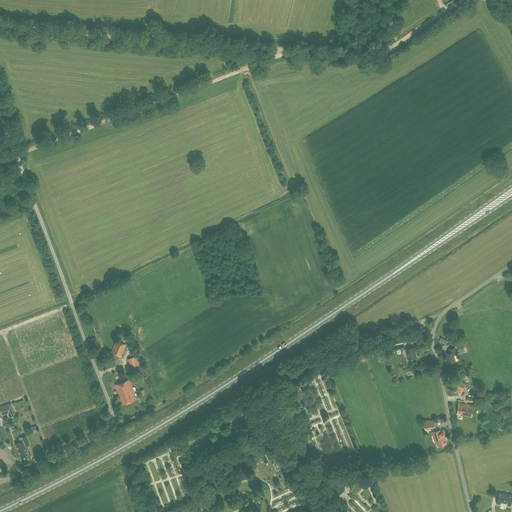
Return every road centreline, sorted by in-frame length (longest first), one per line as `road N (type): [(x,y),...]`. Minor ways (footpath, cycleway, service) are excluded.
road 1 (track): [(456,4),(363,56),(0,24)]
road 2 (primary): [(1,511),(164,423),(381,281)]
road 3 (unclassified): [(0,483),(97,436),(112,418),(16,153)]
road 4 (track): [(0,161),(285,49)]
road 5 (unclassified): [(470,511),(432,339),(447,309),(511,264)]
road 6 (track): [(271,414),(289,371),(443,313)]
road 7 (track): [(111,423),(144,414),(275,331)]
road 8 (primary): [(511,187),(381,281)]
road 9 (primary): [(381,281),(511,198)]
